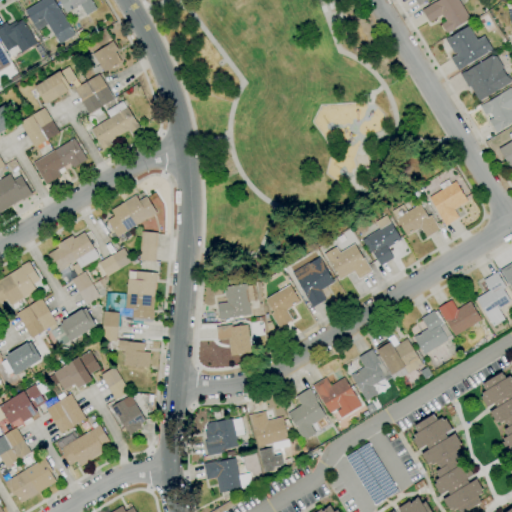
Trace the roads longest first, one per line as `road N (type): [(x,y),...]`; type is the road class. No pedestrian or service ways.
road 1 (tertiary): [(174,511),(164,469),(185,265),(183,156),(157,55),(123,0)]
road 2 (residential): [(173,385),(253,379),(510,223)]
road 3 (residential): [(510,223),(385,0)]
road 4 (tertiary): [(0,248),(128,168),(183,156)]
